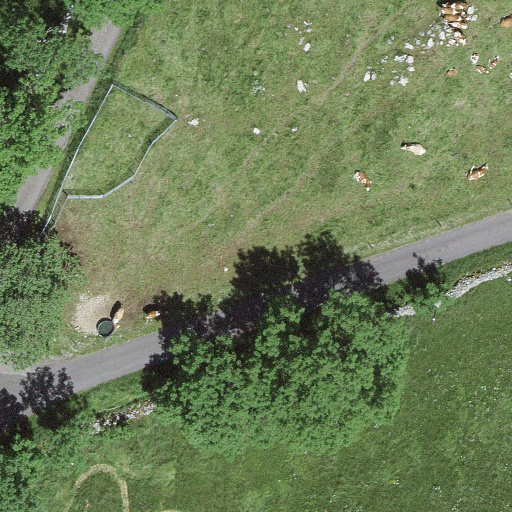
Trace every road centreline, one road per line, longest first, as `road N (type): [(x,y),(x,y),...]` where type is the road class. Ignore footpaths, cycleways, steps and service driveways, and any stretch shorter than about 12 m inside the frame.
road 1 (residential): [(0,403),(511,225)]
road 2 (residential): [(102,0),(0,283)]
